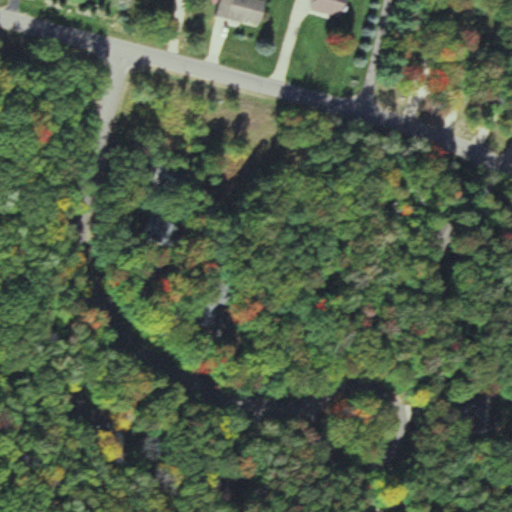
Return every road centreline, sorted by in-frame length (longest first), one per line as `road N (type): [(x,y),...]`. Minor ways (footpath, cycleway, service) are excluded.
road 1 (residential): [(348,421),(190,392),(128,350),(93,312),(77,268),(78,245),(117,57)]
road 2 (residential): [(511,182),(387,127),(0,21)]
